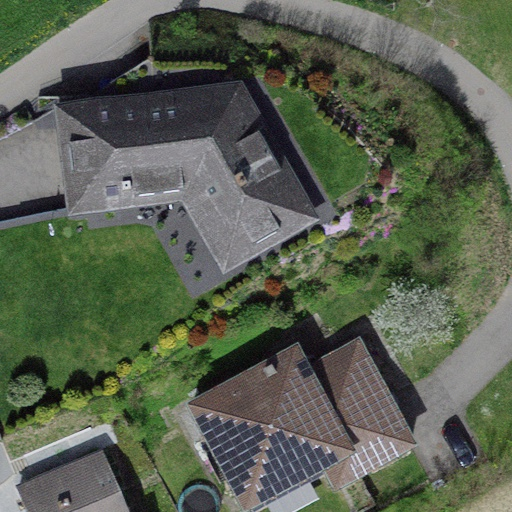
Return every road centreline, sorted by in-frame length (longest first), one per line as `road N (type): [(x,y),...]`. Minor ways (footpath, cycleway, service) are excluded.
road 1 (residential): [(511,134),(452,72),(396,38),(281,0)]
road 2 (residential): [(152,0),(0,100)]
